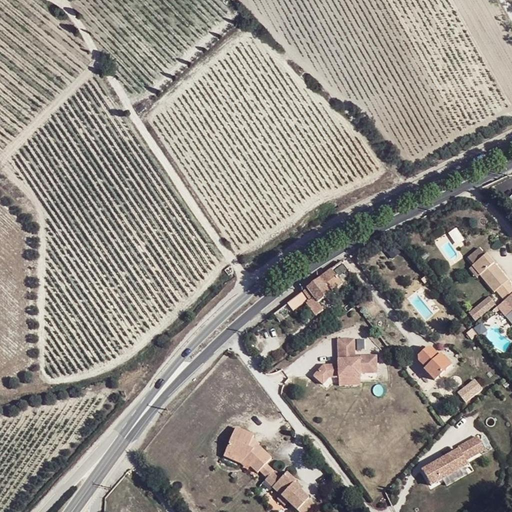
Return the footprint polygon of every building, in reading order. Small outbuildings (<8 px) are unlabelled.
[(511,287),(507,282),(508,281),(487,255),(486,255),(482,249),(469,260),(474,266),(473,266),(480,275),(495,292),(497,291),(511,308),(511,287)] [(477,278),(480,275),(473,266),(470,269),(477,278)] [(331,269),(303,292),(309,300),(310,301),(314,298),(318,303),(343,284),(331,269)] [(303,292),(294,299),(301,306),(309,300),(303,292)] [(294,299),(287,304),(293,312),(301,306),(294,299)] [(468,315),(474,322),(488,310),(481,303),(468,315)] [(287,304),(274,315),(279,322),(293,312),(287,304)] [(455,329),(449,334),(454,340),(461,335),(455,329)] [(377,375),(377,356),(355,356),(355,339),(336,339),(336,365),(316,366),(316,382),(337,382),(338,388),(360,387),(360,375),(377,375)] [(430,348),(418,359),(428,369),(427,371),(436,380),(450,366),(441,357),(440,358),(430,348)] [(464,404),(485,390),(482,386),(477,389),(476,386),(459,397),(464,404)] [(271,459),(259,446),(256,449),(251,445),(253,438),(254,436),(236,429),(224,457),(242,464),(245,461),(249,465),(258,473),(259,472),(267,464),(271,459)] [(478,437),(458,446),(465,462),(485,452),(478,437)] [(256,449),(259,446),(260,445),(253,438),(251,445),(256,449)] [(427,488),(467,472),(460,452),(420,468),(427,488)] [(238,467),(242,464),(224,457),(223,461),(238,467)] [(259,472),(267,479),(273,473),(275,471),(267,464),(259,472)] [(275,471),(273,473),(280,480),(283,477),(276,470),(275,471)] [(266,481),(282,497),(289,503),(298,511),(310,500),(300,491),(294,485),(296,482),(287,473),(283,477),(280,480),(273,473),(267,479),(266,481)] [(303,488),(296,482),(294,485),(300,491),(303,488)] [(289,503),(282,497),(279,501),(285,507),(289,503)] [(307,511),(315,505),(310,500),(298,511),(307,511)]
